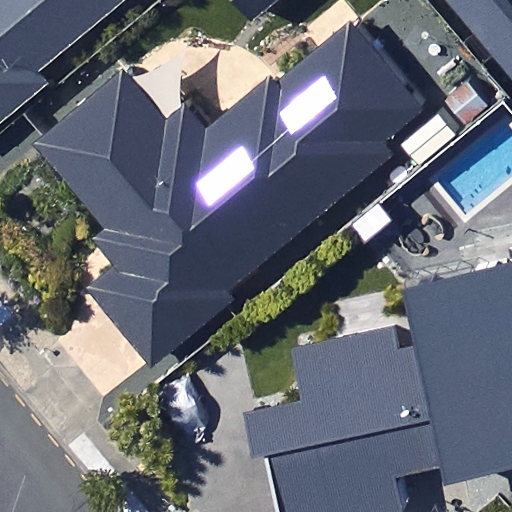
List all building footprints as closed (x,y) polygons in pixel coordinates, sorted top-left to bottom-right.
[(117,0),(0,0),(0,118),(47,77),(40,69),(117,0)] [(272,0),(244,0),(255,14),(272,0)] [(511,0),(457,0),(511,68),(511,0)] [(423,104),(352,16),(211,130),(188,102),(169,117),(128,66),(42,135),(134,249),(92,283),(155,360),(229,301),(220,291),(391,153),(379,139),(423,104)] [(511,252),(405,277),(414,313),(296,340),(307,388),(256,400),(282,511),(360,511),(401,503),(393,466),(445,454),(448,467),(511,452),(511,252)]
